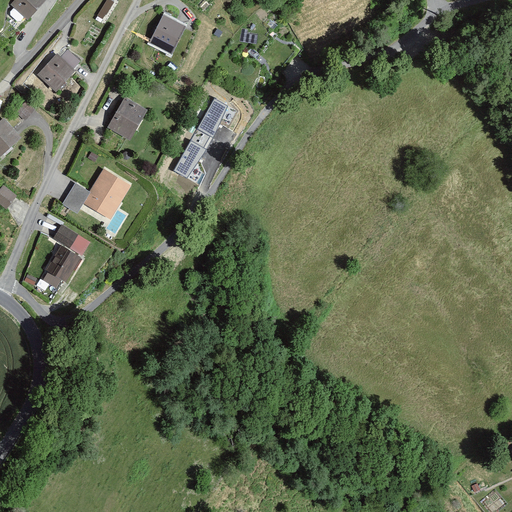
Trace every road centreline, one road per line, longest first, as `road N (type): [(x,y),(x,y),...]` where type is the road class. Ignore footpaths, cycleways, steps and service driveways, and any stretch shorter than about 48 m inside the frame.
road 1 (residential): [(480,0),(436,12),(396,49),(290,88),(184,228),(74,322),(49,322),(7,281)]
road 2 (residential): [(7,281),(50,172),(137,0)]
road 3 (tertiary): [(0,454),(39,377),(30,328),(1,297)]
